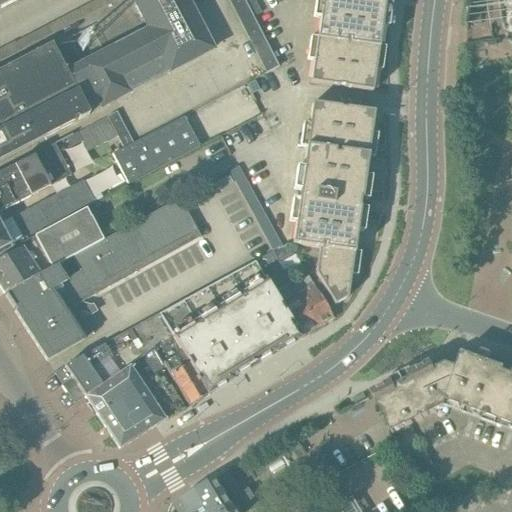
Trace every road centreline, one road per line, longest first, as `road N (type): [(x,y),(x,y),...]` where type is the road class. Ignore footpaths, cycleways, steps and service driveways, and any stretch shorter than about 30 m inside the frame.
road 1 (tertiary): [(398,291),(424,212),(425,69),(436,0)]
road 2 (tertiary): [(214,434),(295,393),(348,352),(398,291)]
road 3 (residential): [(73,472),(0,356)]
road 4 (unclassified): [(398,291),(511,336)]
